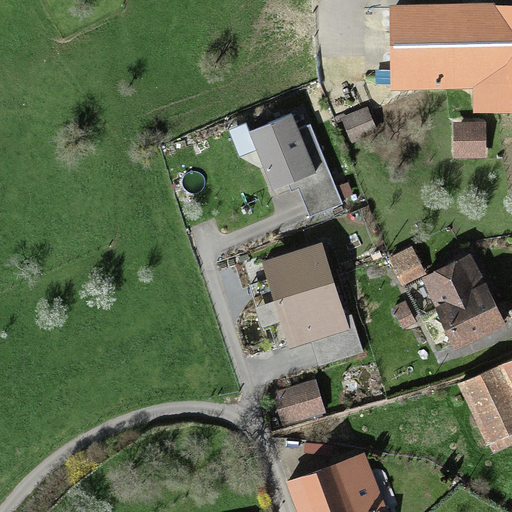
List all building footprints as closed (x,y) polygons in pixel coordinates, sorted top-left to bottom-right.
[(511,5),(386,6),(387,89),(468,88),(469,114),(511,113),(511,5)] [(366,110),(343,118),(351,141),(374,133),(366,110)] [(248,132),(272,191),(294,183),(308,217),(341,204),(310,125),(298,130),(292,115),(248,132)] [(483,124),(455,125),(455,155),(483,155),(483,124)] [(262,263),(290,349),(349,330),(321,244),(262,263)] [(466,253),(419,276),(455,348),(502,325),(466,253)] [(511,359),(456,385),(484,445),(511,432),(511,359)] [(274,393),(283,422),(322,411),(314,382),(274,393)] [(384,511),(365,457),(287,485),(296,511),(384,511)]
